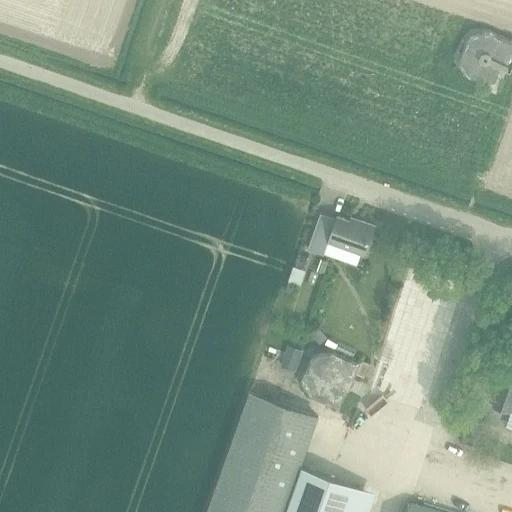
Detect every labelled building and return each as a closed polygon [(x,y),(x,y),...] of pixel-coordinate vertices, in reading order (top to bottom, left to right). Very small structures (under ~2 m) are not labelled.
[(496,90),(511,54),(511,41),(511,43),(491,34),(478,33),(475,34),(472,36),(462,59),(462,64),(469,78),(496,90)] [(320,213),(308,250),(324,255),(328,243),(365,255),(375,226),(359,220),(358,223),(338,216),(337,219),(320,213)] [(318,281),(318,265),(307,265),(307,281),(318,281)] [(288,346),(281,366),(294,371),(301,350),(288,346)] [(340,406),(358,365),(330,351),(326,350),(324,350),(318,352),(316,354),(304,379),(303,382),(304,387),(340,406)] [(511,369),(507,367),(493,408),(510,414),(510,412),(511,412),(511,369)] [(416,393),(420,379),(398,372),(394,386),(416,393)] [(318,417),(249,393),(207,511),(369,511),(376,492),(301,466),(318,417)] [(420,399),(413,419),(427,423),(424,432),(443,439),(449,421),(424,413),(428,401),(420,399)] [(444,511),(409,502),(406,511),(444,511)]
